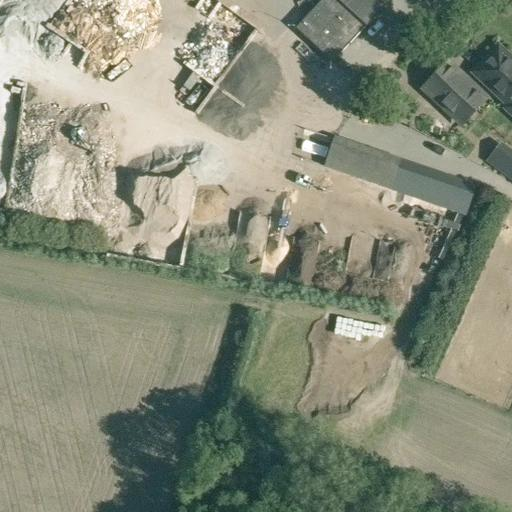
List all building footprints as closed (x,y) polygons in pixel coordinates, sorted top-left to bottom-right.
[(252,0),(247,0),(241,11),(225,2),(195,54),(218,68),(235,38),(256,50),(269,28),(263,25),(271,11),(252,0)] [(321,0),(296,28),(333,62),(390,0),(321,0)] [(470,76),(505,109),(502,112),(511,121),(511,60),(498,47),(470,76)] [(234,81),(250,58),(238,49),(222,72),(234,81)] [(463,124),(487,98),(448,62),(424,87),(463,124)] [(133,113),(140,116),(120,157),(160,176),(187,120),(140,97),(133,113)] [(300,129),(296,154),(306,155),(310,130),(300,129)] [(391,190),(401,158),(334,136),(324,167),(391,190)] [(500,175),(511,159),(511,155),(499,145),(485,163),(500,175)] [(449,204),(445,216),(459,221),(463,209),(449,204)]
